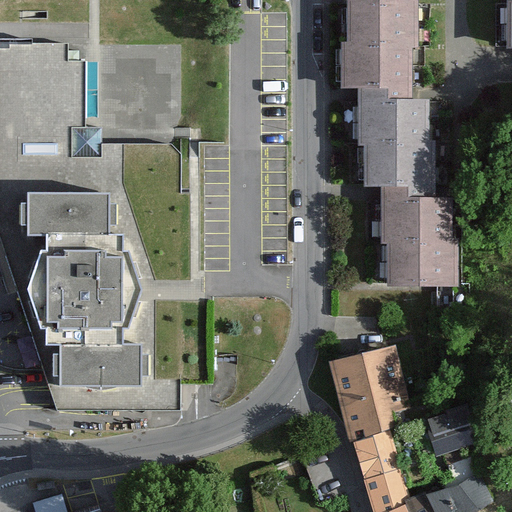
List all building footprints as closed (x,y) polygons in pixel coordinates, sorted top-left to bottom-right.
[(511,0),(504,0),(505,7),(499,7),(500,53),(511,53),(511,0)] [(414,3),(343,3),(343,51),(336,51),(334,96),(353,96),(353,148),(360,148),(360,159),(432,166),(432,143),(424,143),(424,103),(408,103),(408,52),(415,52),(414,3)] [(8,67),(0,66),(0,279),(39,388),(49,414),(176,413),(177,385),(194,386),(195,296),(196,286),(197,198),(180,198),(181,160),(168,146),(98,147),(100,131),(91,130),(84,130),(84,67),(68,66),(68,48),(8,48),(8,67)] [(387,246),(387,291),(454,291),(454,247),(448,247),(448,200),(432,200),(432,166),(360,159),(361,190),(379,190),(379,246),(387,246)] [(358,359),(326,367),(343,430),(348,448),(353,448),(357,462),(373,511),(484,511),(490,509),(475,475),(451,489),(445,493),(420,499),(417,494),(408,498),(385,434),(394,431),(392,417),(405,415),(410,414),(391,350),(358,359)] [(464,409),(423,423),(434,458),(480,442),(464,409)] [(38,511),(69,511),(64,495),(36,503),(38,511)]
